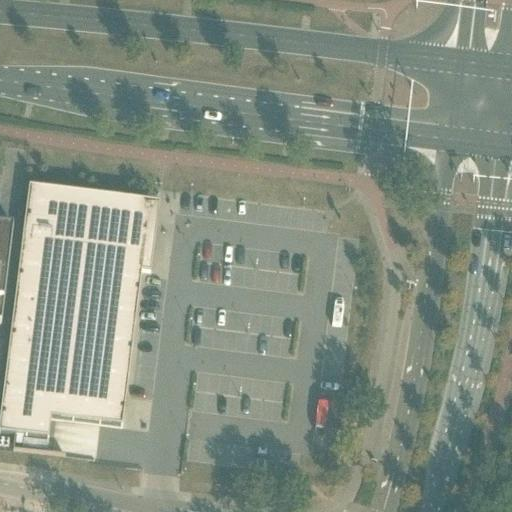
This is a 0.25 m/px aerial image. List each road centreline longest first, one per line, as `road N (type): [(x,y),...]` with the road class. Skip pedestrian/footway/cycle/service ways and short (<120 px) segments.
road 1 (primary): [(454,66),(0,10)]
road 2 (primary): [(0,85),(446,141)]
road 3 (tertiary): [(446,141),(430,300),(382,511)]
road 4 (tertiary): [(428,511),(468,366),(498,147)]
road 5 (unclassified): [(117,511),(0,484)]
